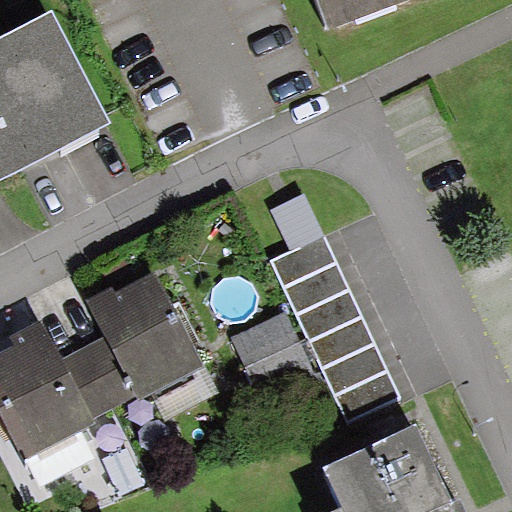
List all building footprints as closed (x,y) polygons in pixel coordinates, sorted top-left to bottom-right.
[(311,0),(320,21),(376,0),(311,0)] [(52,25),(0,52),(0,196),(111,138),(52,25)] [(269,261),(334,401),(390,375),(324,235),(269,261)] [(105,343),(83,354),(112,408),(133,397),(138,407),(203,372),(155,285),(116,306),(111,296),(87,309),(105,343)] [(288,318),(239,342),(263,392),(312,368),(288,318)] [(19,356),(0,365),(0,413),(27,465),(96,428),(91,419),(112,408),(83,354),(61,366),(42,329),(13,344),(19,356)] [(449,511),(412,439),(325,483),(339,511),(464,511),(463,510),(458,511),(449,511)]
